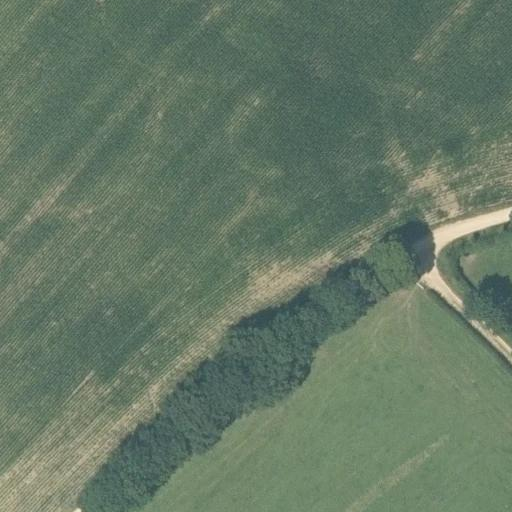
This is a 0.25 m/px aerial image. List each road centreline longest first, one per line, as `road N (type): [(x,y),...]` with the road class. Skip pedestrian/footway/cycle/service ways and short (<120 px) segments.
road 1 (unclassified): [(80,511),(189,411),(346,288),(413,249),(511,214)]
road 2 (track): [(413,249),(511,359)]
